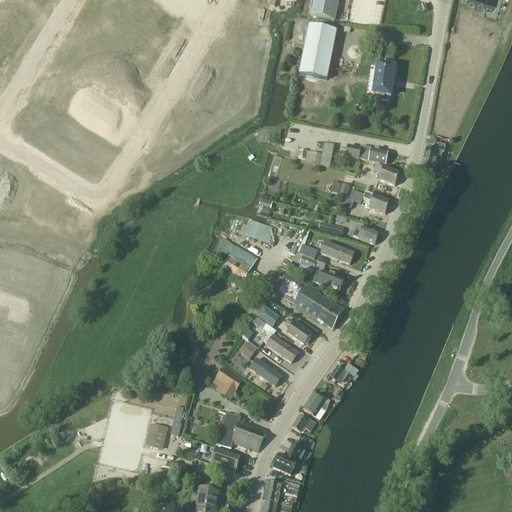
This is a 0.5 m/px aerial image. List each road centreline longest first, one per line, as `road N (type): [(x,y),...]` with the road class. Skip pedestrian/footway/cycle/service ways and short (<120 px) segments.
road 1 (secondary): [(249,511),(270,444),(386,253),(444,0)]
road 2 (residential): [(0,139),(90,193),(108,188),(224,0)]
road 3 (unclassified): [(391,511),(511,230)]
road 4 (residential): [(0,109),(68,0)]
road 5 (unknown): [(336,344),(275,303),(267,258)]
